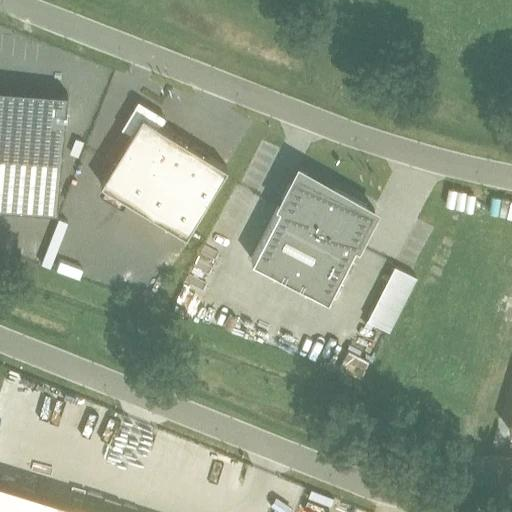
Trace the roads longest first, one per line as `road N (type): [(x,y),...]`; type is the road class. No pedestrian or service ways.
road 1 (unclassified): [(0,339),(397,495),(416,496),(471,474),(511,472)]
road 2 (unclassified): [(511,177),(338,129),(1,0)]
